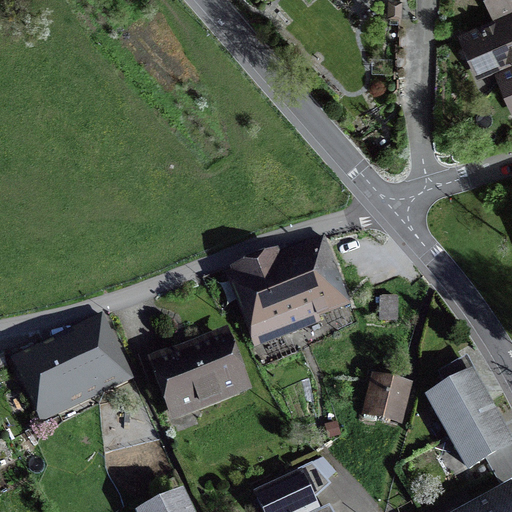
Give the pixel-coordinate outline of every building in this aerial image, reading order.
[(511,15),(511,0),(492,0),(501,20),(511,15)] [(511,66),(511,22),(469,40),(484,78),(511,66)] [(235,305),(330,269),(320,242),(225,278),(235,305)] [(330,269),(235,305),(252,349),(347,313),(330,269)] [(393,298),(377,298),(376,318),(393,318),(393,298)] [(44,423),(132,380),(101,318),(14,361),(44,423)] [(178,425),(256,394),(230,330),(153,360),(178,425)] [(442,427),(489,401),(470,367),(423,392),(442,427)] [(409,382),(371,374),(363,416),(401,424),(409,382)] [(489,401),(442,427),(463,463),(509,437),(489,401)] [(298,467),(252,489),(262,511),(296,511),(314,504),(298,467)] [(451,511),(511,511),(511,488),(508,481),(451,511)] [(137,507),(139,511),(192,511),(181,487),(137,507)]
